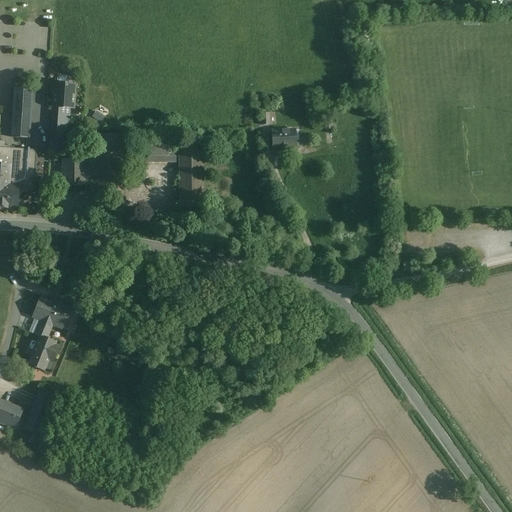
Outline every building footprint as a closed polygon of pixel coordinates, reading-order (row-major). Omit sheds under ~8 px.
[(55,84),(53,107),(70,108),(74,109),(75,85),(55,84)] [(33,89),(14,87),(11,138),(29,139),(33,89)] [(70,108),(53,107),(50,151),(67,152),(70,108)] [(18,189),(21,189),(21,190),(22,191),(24,192),(27,192),(28,191),(30,189),(30,185),(29,184),(30,177),(27,177),(29,150),(0,147),(0,111),(0,108),(0,207),(17,209),(18,189)] [(295,130),(272,131),(273,148),(296,147),(295,130)] [(121,135),(99,135),(99,157),(83,157),(83,160),(64,160),(64,187),(84,187),(84,180),(99,180),(99,198),(121,198),(121,164),(121,156),(121,135)] [(150,146),(150,156),(174,155),(174,137),(167,137),(167,147),(150,146)] [(203,143),(180,143),(180,155),(181,163),(181,209),(202,209),(202,164),(204,164),(203,143)] [(150,156),(121,156),(121,164),(181,163),(180,155),(174,155),(150,156)] [(67,309),(40,299),(33,317),(42,320),(36,335),(40,336),(28,365),(45,371),(45,370),(49,372),(60,346),(55,344),(56,342),(45,338),(50,324),(59,327),(67,309)] [(56,395),(41,388),(24,429),(38,435),(56,395)] [(0,399),(0,424),(13,430),(15,425),(17,426),(24,410),(0,399)]
